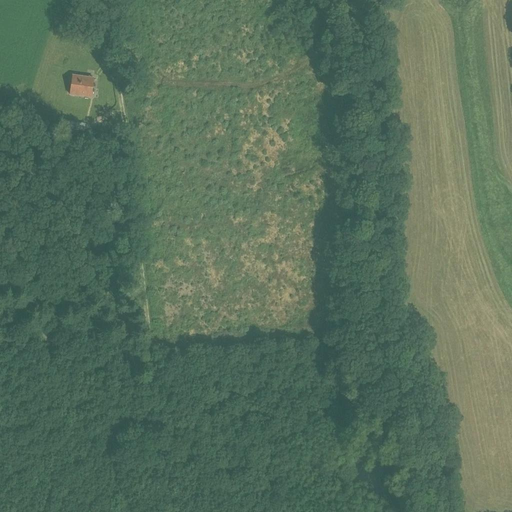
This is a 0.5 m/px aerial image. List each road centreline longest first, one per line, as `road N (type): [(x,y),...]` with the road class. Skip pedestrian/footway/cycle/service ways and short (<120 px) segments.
road 1 (track): [(145,339),(105,0)]
road 2 (track): [(168,511),(145,339)]
